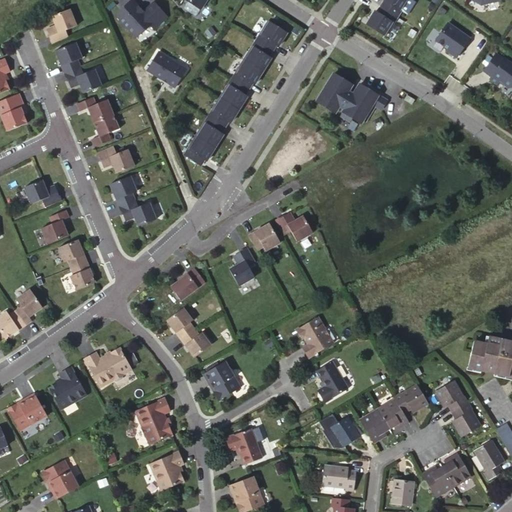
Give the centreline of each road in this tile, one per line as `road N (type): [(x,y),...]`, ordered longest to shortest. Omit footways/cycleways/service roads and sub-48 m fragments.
road 1 (residential): [(324,29),(222,195),(185,233)]
road 2 (residential): [(324,29),(511,154)]
road 3 (residential): [(132,285),(115,269),(61,136)]
road 4 (residential): [(109,304),(176,377),(197,429)]
road 5 (residential): [(295,184),(231,221),(204,247),(185,233)]
road 6 (residential): [(109,304),(0,379)]
